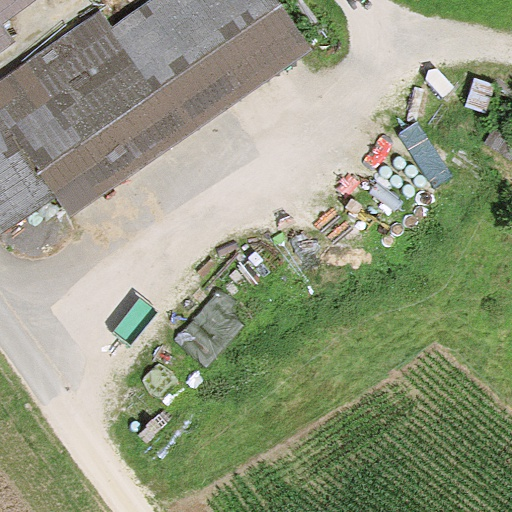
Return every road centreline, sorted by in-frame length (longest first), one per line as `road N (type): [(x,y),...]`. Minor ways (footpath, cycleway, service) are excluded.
road 1 (track): [(35,354),(172,201),(382,54),(431,37),(511,47)]
road 2 (track): [(125,511),(95,472),(35,354)]
